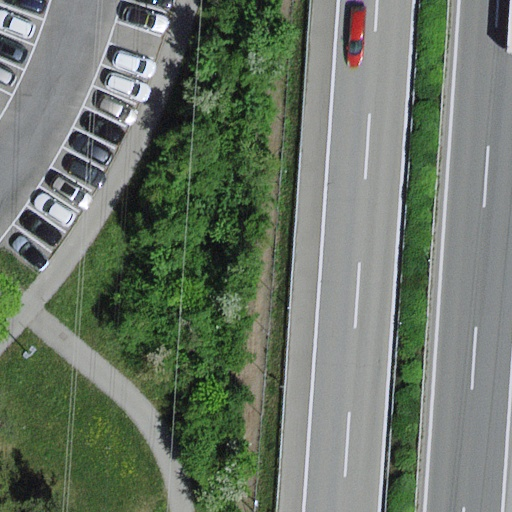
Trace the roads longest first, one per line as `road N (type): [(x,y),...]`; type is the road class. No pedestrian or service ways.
road 1 (motorway): [(377,0),(341,511)]
road 2 (motorway): [(463,511),(497,0)]
